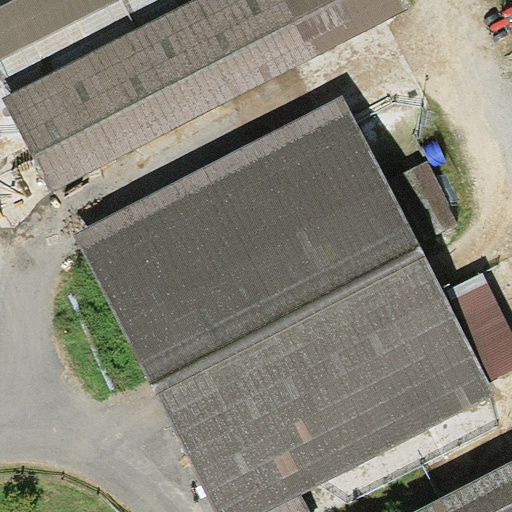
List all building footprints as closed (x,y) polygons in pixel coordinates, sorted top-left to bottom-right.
[(388,0),(35,0),(0,18),(0,91),(50,190),(396,16),(388,0)] [(337,109),(78,242),(216,511),(268,511),(487,400),(478,384),(453,335),(408,246),(379,190),(337,109)] [(417,170),(379,190),(408,246),(446,226),(417,170)] [(453,335),(478,384),(511,366),(511,353),(492,315),(453,335)] [(511,511),(511,472),(434,511),(511,511)]
